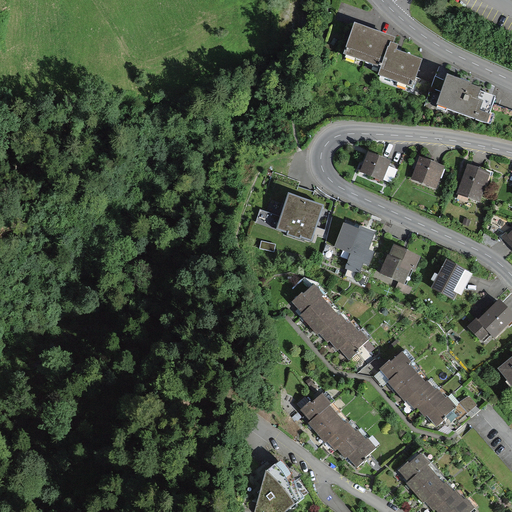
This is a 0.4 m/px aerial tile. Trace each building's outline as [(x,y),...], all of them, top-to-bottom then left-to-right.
[(397,46),(356,31),(346,60),(383,73),(381,81),(413,92),(422,66),(399,58),(401,53),(395,51),(397,46)] [(482,95),(448,81),(437,109),(487,129),(491,119),(480,115),(483,107),(478,105),(482,95)] [(389,166),(367,157),(359,176),(381,185),(389,166)] [(445,170),(420,161),(412,182),(437,191),(445,170)] [(490,178),(468,169),(457,196),(480,205),(490,178)] [(280,209),(290,212),(297,189),(271,181),(262,210),(278,216),(280,209)] [(290,212),(280,209),(278,216),(273,232),(291,238),(299,215),(290,212)] [(375,236),(344,225),(335,251),(351,256),(346,270),(360,275),(363,267),(368,269),(373,255),(369,254),(375,236)] [(420,260),(393,249),(381,277),(402,287),(405,280),(407,281),(412,271),(415,272),(420,260)] [(468,275),(447,264),(433,292),(453,302),(468,275)] [(322,301),(314,292),(302,301),(301,300),(293,308),(302,319),(320,303),(322,301)] [(328,312),(320,303),(302,319),(300,320),(308,329),(328,312)] [(511,324),(511,317),(499,303),(478,322),(476,320),(467,328),(479,343),(488,335),(494,341),(511,324)] [(328,312),(308,329),(316,339),(318,337),(337,322),(328,312)] [(337,322),(318,337),(327,347),(329,345),(348,329),(339,320),(337,322)] [(348,329),(329,345),(337,354),(339,352),(357,337),(350,328),(348,329)] [(360,335),(357,337),(339,352),(348,363),(358,354),(357,354),(368,344),(360,335)] [(410,366),(401,356),(390,366),(389,364),(380,372),(389,383),(408,367),(410,366)] [(511,360),(498,371),(511,389),(511,360)] [(416,376),(408,367),(389,383),(388,384),(396,394),(416,376)] [(416,376),(396,394),(404,403),(406,402),(424,386),(416,376)] [(424,386),(406,402),(414,411),(416,409),(435,394),(427,384),(424,386)] [(435,394),(416,409),(424,419),(427,417),(445,401),(437,392),(435,394)] [(336,404),(328,394),(317,404),(316,403),(307,410),(316,421),(335,405),(336,404)] [(448,399),(445,401),(427,417),(435,427),(445,419),(445,418),(456,409),(448,399)] [(343,414),(335,405),(316,421),(313,423),(321,432),(343,414)] [(343,414),(321,432),(329,442),(331,441),(351,424),(343,414)] [(351,424),(331,441),(339,450),(340,449),(361,432),(353,423),(351,424)] [(361,432),(340,449),(348,458),(350,457),(368,442),(369,441),(362,431),(361,432)] [(376,451),(368,442),(350,457),(359,467),(370,458),(369,457),(376,451)] [(428,468),(420,458),(408,468),(407,467),(399,474),(408,485),(427,469),(428,468)] [(268,471),(254,511),(255,511),(287,511),(305,498),(303,495),(307,492),(281,460),(268,471)] [(434,479),(427,469),(408,485),(406,487),(414,496),(434,479)] [(434,479),(414,496),(422,506),(424,504),(443,488),(434,479)] [(443,488),(424,504),(431,511),(434,511),(435,511),(454,496),(445,486),(443,488)] [(454,496),(435,511),(453,511),(463,504),(456,494),(454,496)] [(466,501),(463,504),(453,511),(472,511),(474,511),(466,501)]
